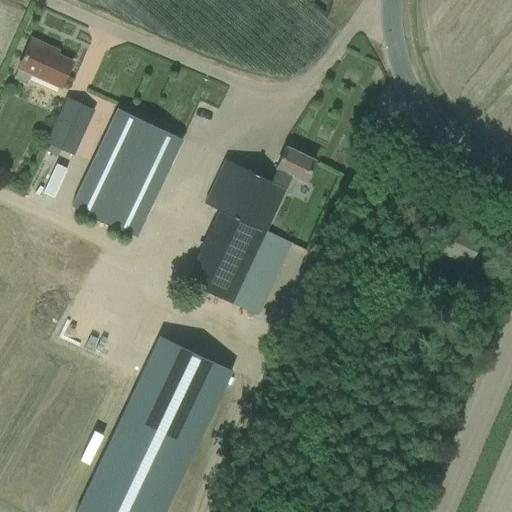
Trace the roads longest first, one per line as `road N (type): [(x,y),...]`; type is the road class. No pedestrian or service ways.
road 1 (unclassified): [(46,0),(295,102),(357,15),(377,0)]
road 2 (unclassified): [(511,194),(453,159),(422,123),(402,80),(390,0)]
road 3 (unknown): [(138,253),(192,153),(236,114),(295,102)]
